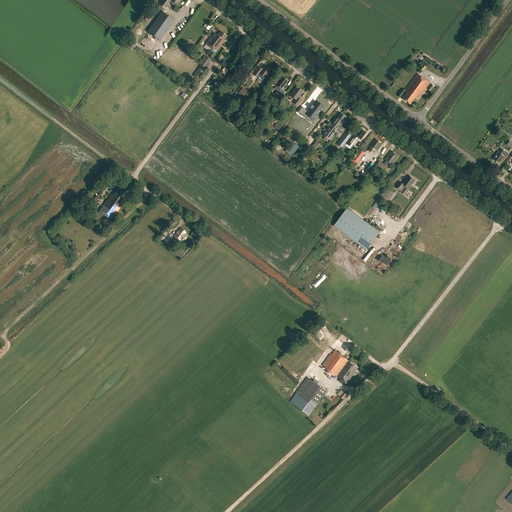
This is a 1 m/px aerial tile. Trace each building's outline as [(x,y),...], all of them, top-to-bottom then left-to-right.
[(164,8),(169,2),(171,4),(173,1),(177,4),(179,0),(162,0),(159,4),(164,8)] [(147,31),(160,40),(174,20),(162,11),(147,31)] [(168,40),(169,44),(175,42),(174,38),(179,36),(178,34),(180,33),(179,29),(174,31),(175,34),(169,36),(170,39),(168,40)] [(214,32),(205,43),(216,51),(225,40),(224,40),(227,36),(220,31),(217,35),(214,32)] [(182,45),(188,51),(193,48),(187,41),(182,45)] [(155,54),(147,50),(144,54),(152,59),(155,54)] [(221,70),(226,75),(229,71),(227,69),(230,65),(235,69),(240,62),(239,61),(242,57),(236,52),(228,63),(224,67),(223,67),(221,70)] [(193,75),(199,79),(206,69),(206,70),(207,68),(205,67),(211,59),(205,55),(199,63),(201,65),(193,75)] [(253,74),(257,76),(258,78),(258,77),(262,80),(265,77),(271,70),(264,65),(262,68),(258,66),(253,74)] [(415,98),(418,99),(430,83),(418,74),(405,90),(408,92),(403,98),(410,104),(415,98)] [(276,85),(281,89),(287,81),(282,76),(279,81),(275,78),(272,83),(275,86),(276,85)] [(293,102),(297,105),(301,100),(298,97),(303,91),(296,86),(290,95),(295,99),(293,102)] [(243,87),(238,94),(241,96),(243,94),(244,95),(247,91),(243,87)] [(273,97),(277,99),(278,98),(279,99),(282,94),(278,91),(273,97)] [(298,112),(304,117),(306,113),(314,119),(317,115),(318,115),(321,112),(320,111),(323,107),(315,101),(312,105),(311,104),(309,107),(310,108),(309,109),(308,111),(302,107),(298,112)] [(346,117),(341,113),(336,120),(334,119),(323,134),(330,140),(338,130),(342,133),(346,128),(343,125),(345,122),(343,121),(346,117)] [(361,139),(366,132),(361,128),(355,135),(353,134),(348,141),(351,144),(357,136),(361,139)] [(342,147),(349,139),(344,135),(340,140),(342,141),(339,145),(342,147)] [(369,150),(372,152),(374,149),(375,150),(381,143),(376,139),(371,146),(371,147),(369,150)] [(295,144),(288,154),(291,156),(299,147),(295,144)] [(355,155),(360,159),(366,151),(362,147),(355,155)] [(494,159),(499,163),(504,156),(505,157),(508,153),(501,148),(499,152),(494,159)] [(390,153),(385,160),(386,161),(384,164),(380,161),(377,165),(384,171),(387,167),(386,166),(388,162),(391,164),(397,156),(392,152),(391,153),(390,153)] [(395,187),(400,191),(404,195),(409,189),(408,189),(412,183),(413,183),(415,180),(409,175),(403,183),(399,181),(395,187)] [(120,199),(123,202),(122,201),(128,193),(119,186),(113,194),(112,193),(111,193),(116,197),(115,197),(119,200),(120,199)] [(382,194),(387,197),(392,191),(387,188),(382,194)] [(98,211),(110,219),(123,202),(120,199),(119,200),(115,197),(116,197),(111,193),(98,211)] [(377,207),(382,198),(379,196),(374,205),(377,207)] [(334,226),(366,250),(379,232),(347,208),(334,226)] [(92,225),(98,232),(101,230),(94,222),(92,225)] [(181,239),(183,241),(187,235),(185,233),(186,233),(184,232),(185,231),(181,228),(180,229),(179,229),(174,236),(180,241),(181,239)] [(168,233),(163,239),(168,243),(173,236),(168,233)] [(175,250),(177,251),(182,256),(186,251),(178,245),(175,250)] [(358,367),(335,350),(323,366),(346,383),(358,367)] [(309,377),(291,401),(310,415),(328,390),(309,377)] [(341,388),(337,393),(343,398),(347,394),(341,388)] [(329,395),(334,399),(338,395),(333,390),(329,395)] [(287,445),(291,440),(286,436),(282,440),(287,445)] [(488,477),(495,482),(504,470),(497,465),(488,477)]
